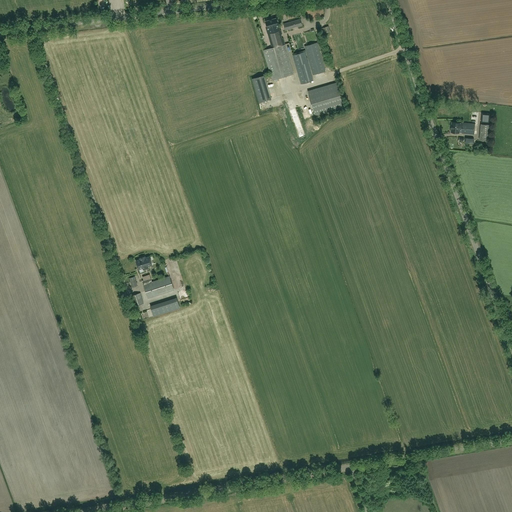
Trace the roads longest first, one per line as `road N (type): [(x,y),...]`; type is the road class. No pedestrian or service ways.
road 1 (unclassified): [(93,511),(511,437)]
road 2 (unclassified): [(511,341),(388,0)]
road 3 (unknown): [(35,27),(124,287),(142,288)]
road 4 (tertiary): [(0,31),(260,0)]
